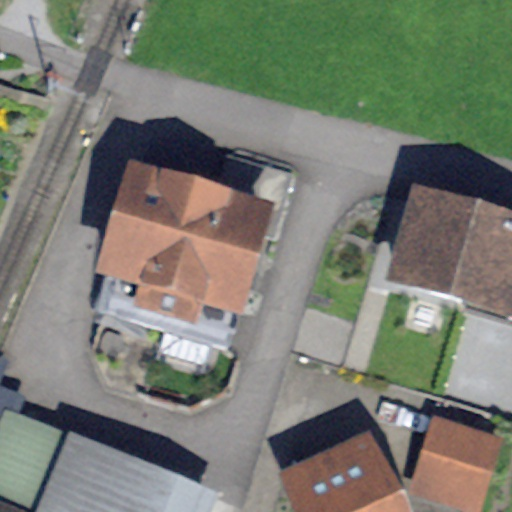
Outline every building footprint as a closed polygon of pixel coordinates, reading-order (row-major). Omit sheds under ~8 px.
[(257,210),(112,170),(79,289),(225,328),(257,210)] [(511,307),(511,225),(394,194),(370,285),(508,322),(511,307)] [(425,424),(404,496),(457,511),(466,511),(487,442),(425,424)] [(193,511),(200,496),(59,440),(30,511),(193,511)] [(270,497),(277,511),(388,511),(359,453),(270,497)]
